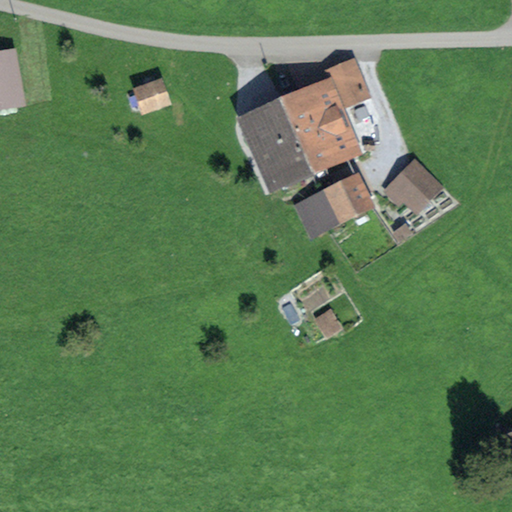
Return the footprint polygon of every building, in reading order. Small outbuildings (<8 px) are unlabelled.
[(0,115),(29,109),(16,52),(0,55),(0,115)] [(373,91),(356,54),(327,68),(331,77),(344,105),(373,91)] [(171,103),(161,77),(134,88),(143,113),(171,103)] [(331,77),(281,99),(299,138),(315,174),(365,151),(344,105),(331,77)] [(299,138),(281,99),(237,119),(255,158),(299,138)] [(271,194),(315,174),(299,138),(255,158),(271,194)] [(389,186),(416,217),(448,188),(420,158),(389,186)] [(377,207),(361,173),(297,201),(313,236),(377,207)] [(345,332),(332,310),(314,322),(327,344),(345,332)] [(511,432),(503,436),(511,461),(511,432)]
